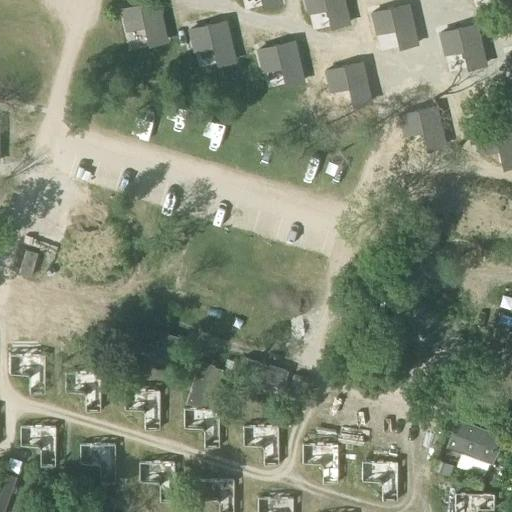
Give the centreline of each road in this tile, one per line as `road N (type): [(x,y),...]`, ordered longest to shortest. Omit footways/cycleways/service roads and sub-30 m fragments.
road 1 (track): [(0,389),(5,405),(285,477),(291,444),(318,392)]
road 2 (track): [(85,0),(0,288)]
road 3 (track): [(44,138),(328,225)]
road 4 (track): [(178,0),(294,24),(319,42),(362,39),(401,78)]
